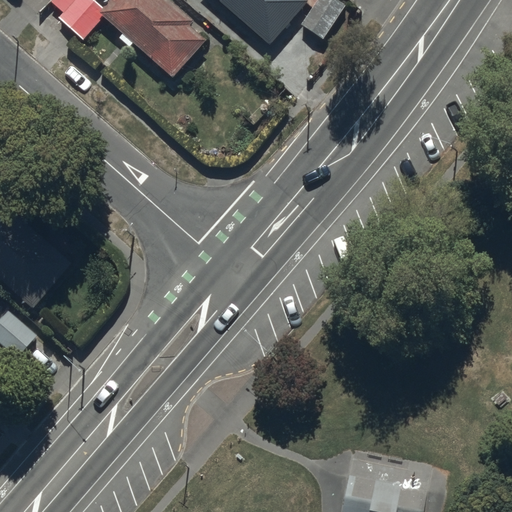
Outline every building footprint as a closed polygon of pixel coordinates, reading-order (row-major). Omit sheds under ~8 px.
[(56,0),(52,5),(64,16),(60,22),(85,44),(106,21),(126,39),(121,45),(130,53),(135,47),(174,83),(208,45),(193,31),(196,28),(165,0),(108,0),(112,3),(106,10),(94,0),(56,0)] [(303,0),(215,0),(273,50),(311,7),(303,0)] [(348,10),(331,0),(320,0),(301,30),(325,46),(348,10)] [(0,282),(32,312),(73,269),(5,204),(0,208),(0,282)] [(39,339),(5,313),(0,320),(0,347),(20,363),(39,339)]
